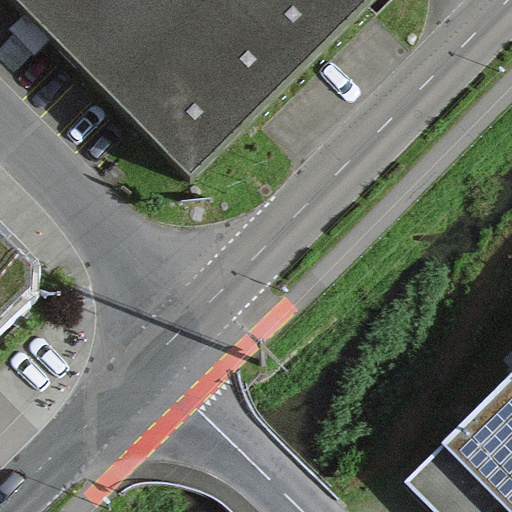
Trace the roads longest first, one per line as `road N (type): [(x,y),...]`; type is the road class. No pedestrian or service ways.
road 1 (tertiary): [(194,316),(507,0)]
road 2 (residential): [(0,119),(194,316)]
road 3 (residential): [(154,355),(309,511)]
road 4 (tertiary): [(0,509),(154,355)]
